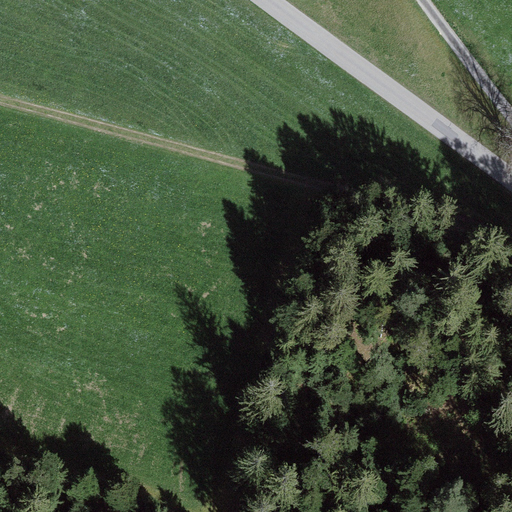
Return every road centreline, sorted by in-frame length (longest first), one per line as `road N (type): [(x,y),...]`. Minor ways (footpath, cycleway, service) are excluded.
road 1 (track): [(0,102),(353,195),(511,222)]
road 2 (unclassified): [(511,176),(269,0)]
road 3 (track): [(511,114),(426,0)]
